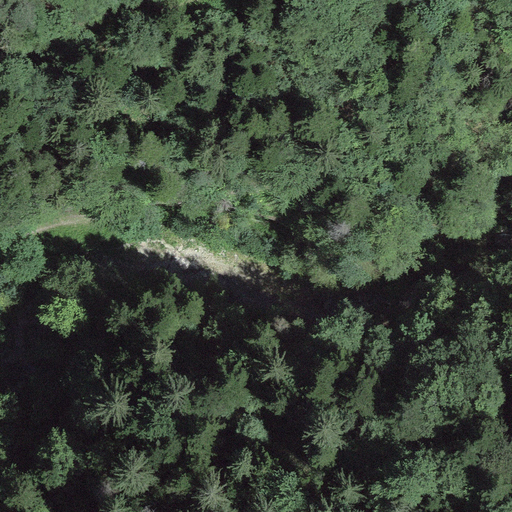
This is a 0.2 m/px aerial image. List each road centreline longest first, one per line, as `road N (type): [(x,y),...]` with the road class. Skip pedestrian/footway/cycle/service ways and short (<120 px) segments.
road 1 (track): [(0,61),(98,23),(189,0)]
road 2 (track): [(0,237),(14,227),(117,230),(174,253)]
